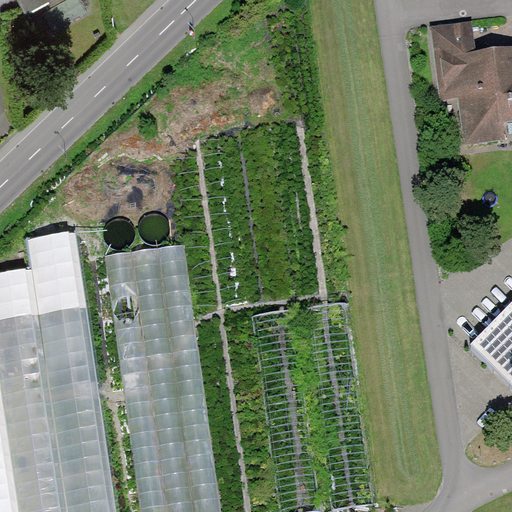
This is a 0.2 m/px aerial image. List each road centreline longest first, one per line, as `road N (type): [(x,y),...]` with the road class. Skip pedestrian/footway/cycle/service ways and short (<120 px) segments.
road 1 (residential): [(384,0),(454,467),(466,498),(445,511)]
road 2 (primary): [(32,156),(196,0)]
